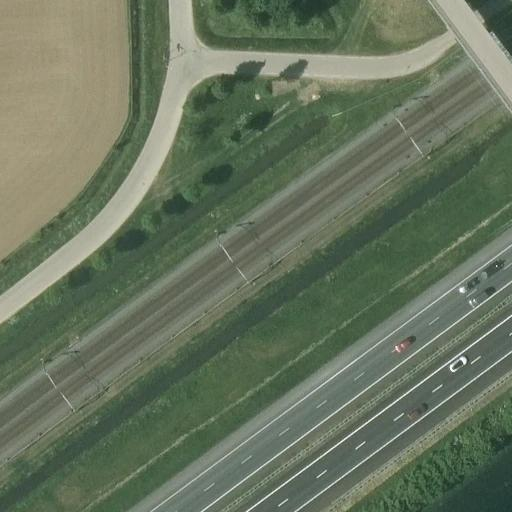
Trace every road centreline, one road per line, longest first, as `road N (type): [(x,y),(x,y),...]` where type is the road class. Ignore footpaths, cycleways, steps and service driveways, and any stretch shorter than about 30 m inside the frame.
road 1 (motorway): [(511,263),(176,511)]
road 2 (unclassified): [(177,61),(388,67),(500,0)]
road 3 (unclassified): [(0,310),(78,251),(126,199),(162,132),(177,61)]
road 4 (motorway): [(273,511),(511,335)]
